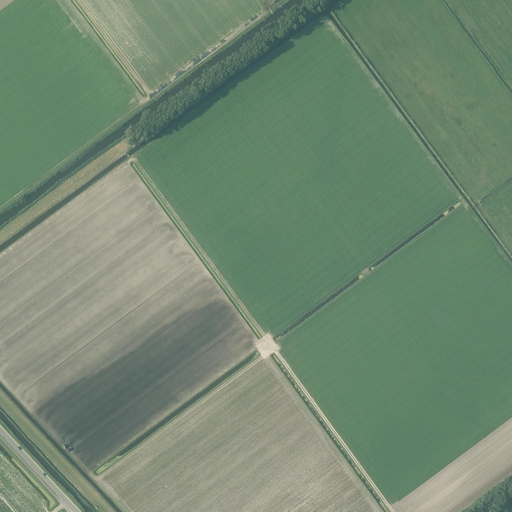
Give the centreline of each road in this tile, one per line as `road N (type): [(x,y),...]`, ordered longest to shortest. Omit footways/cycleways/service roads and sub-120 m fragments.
road 1 (track): [(134,159),(391,511)]
road 2 (track): [(151,96),(79,0)]
